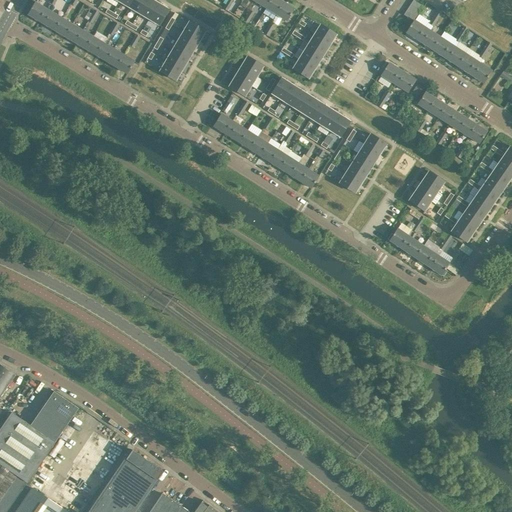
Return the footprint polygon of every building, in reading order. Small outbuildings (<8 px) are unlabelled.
[(133,0),(128,8),(138,14),(146,0),(133,0)] [(157,4),(150,0),(146,0),(138,14),(148,20),(157,4)] [(280,0),(270,0),(266,8),(276,14),(284,2),(280,0)] [(413,0),(410,5),(420,12),(423,7),(413,0)] [(31,9),(28,14),(39,21),(46,9),(35,2),(32,8),(32,7),(31,9)] [(284,2),(276,14),(287,21),(290,15),(290,16),(291,14),(294,9),(284,2)] [(167,10),(157,4),(148,20),(158,26),(167,10)] [(417,16),(420,12),(410,5),(407,10),(417,16)] [(46,9),(39,21),(54,30),(62,18),(46,9)] [(414,21),(417,16),(407,10),(404,15),(414,21)] [(437,19),(442,12),(438,10),(433,17),(437,19)] [(274,22),(279,24),(282,18),(277,16),(274,22)] [(433,26),(437,19),(433,17),(429,24),(433,26)] [(62,18),(54,30),(65,36),(72,24),(62,18)] [(189,21),(183,31),(199,41),(205,31),(189,21)] [(406,32),(419,41),(427,29),(414,21),(411,26),(410,25),(409,27),(410,27),(406,32)] [(72,24),(65,36),(75,43),(82,31),(72,24)] [(321,25),(315,34),(330,44),(336,35),(321,25)] [(464,26),(459,33),(463,36),(467,29),(464,26)] [(440,37),(427,29),(419,41),(432,49),(440,37)] [(82,31),(75,43),(85,49),(93,37),(82,31)] [(183,31),(177,41),(193,51),(199,41),(183,31)] [(458,43),(463,36),(459,33),(455,40),(458,43)] [(315,34),(310,43),(325,52),(330,44),(315,34)] [(93,37),(85,49),(96,55),(103,43),(93,37)] [(432,49),(445,57),(452,46),(440,37),(432,49)] [(177,41),(171,51),(187,61),(193,51),(177,41)] [(488,42),(483,49),(487,51),(491,44),(488,42)] [(103,43),(96,55),(106,61),(113,49),(103,43)] [(319,61),(325,52),(310,43),(304,51),(319,61)] [(465,54),(452,46),(445,57),(457,66),(465,54)] [(113,49),(106,61),(116,67),(124,55),(113,49)] [(482,58),(487,51),(483,49),(479,56),(482,58)] [(171,51),(165,61),(181,71),(187,61),(171,51)] [(304,51),(299,60),(314,70),(319,61),(304,51)] [(457,66),(470,74),(478,62),(465,54),(457,66)] [(124,55),(116,67),(127,74),(130,68),(131,69),(132,67),(131,67),(134,61),(124,55)] [(240,68),(255,78),(261,67),(246,58),(240,68)] [(308,79),(314,70),(299,60),(293,69),(308,79)] [(165,61),(159,71),(175,81),(181,71),(165,61)] [(385,70),(381,75),(391,82),(408,92),(415,81),(415,80),(389,63),(387,62),(384,67),(385,68),(384,69),(385,70)] [(491,71),(478,62),(470,74),(483,83),(487,78),(488,76),(491,71)] [(234,77),(249,87),(255,78),(240,68),(234,77)] [(500,75),(507,80),(510,76),(503,71),(500,75)] [(243,97),(249,87),(234,77),(228,87),(243,97)] [(271,94),(281,101),(291,85),(281,79),(271,94)] [(411,93),(416,96),(423,86),(418,83),(411,93)] [(300,91),(291,85),(281,101),(291,107),(300,91)] [(423,86),(416,96),(421,99),(425,92),(426,92),(428,89),(423,86)] [(291,107),(300,113),(310,98),(300,91),(291,107)] [(386,91),(381,98),(385,101),(389,93),(386,91)] [(421,99),(418,104),(428,110),(435,99),(426,92),(425,92),(421,99)] [(320,104),(310,98),(300,113),(310,119),(320,104)] [(381,98),(377,106),(381,108),(383,104),(385,101),(381,98)] [(435,99),(428,110),(428,111),(438,117),(446,105),(435,99)] [(244,110),(248,103),(245,101),(240,108),(244,110)] [(249,110),(257,115),(261,110),(253,104),(249,110)] [(320,104),(310,119),(320,125),(329,110),(320,104)] [(446,105),(438,117),(448,124),(456,112),(446,105)] [(275,111),(280,114),(283,110),(278,106),(275,111)] [(244,110),(240,108),(236,115),(239,117),(244,110)] [(329,110),(320,125),(329,131),(339,116),(329,110)] [(456,112),(448,124),(458,130),(466,118),(456,112)] [(213,126),(224,133),(232,121),(221,114),(218,119),(217,119),(216,121),(217,121),(213,126)] [(349,122),(339,116),(329,131),(339,137),(349,122)] [(466,118),(458,130),(469,137),(476,125),(466,118)] [(224,133),(235,140),(243,128),(232,121),(224,133)] [(276,121),(271,127),(276,131),(281,124),(276,121)] [(476,125),(469,137),(479,143),(482,138),(483,138),(484,137),(483,136),(486,131),(476,125)] [(282,134),(286,136),(287,135),(290,130),(286,127),(282,134)] [(235,140),(246,147),(253,135),(243,128),(235,140)] [(246,147),(257,154),(264,142),(253,135),(246,147)] [(370,136),(364,146),(379,155),(385,145),(370,136)] [(257,154),(267,161),(275,149),(264,142),(257,154)] [(373,165),(379,155),(364,146),(357,155),(373,165)] [(267,161),(278,167),(286,155),(275,149),(267,161)] [(278,167),(289,174),(296,162),(286,155),(278,167)] [(357,155),(351,165),(367,175),(373,165),(357,155)] [(511,161),(504,156),(498,164),(511,173),(511,161)] [(289,174),(299,181),(307,169),(296,162),(289,174)] [(492,173),(507,183),(511,176),(511,173),(498,164),(492,173)] [(367,175),(351,165),(345,175),(360,184),(367,175)] [(318,176),(307,169),(299,181),(311,188),(314,183),(315,182),(315,181),(318,176)] [(421,183),(436,193),(442,183),(427,173),(421,183)] [(487,181),(501,191),(507,183),(492,173),(487,181)] [(360,184),(345,175),(339,185),(354,195),(360,184)] [(487,181),(481,189),(496,200),(501,191),(487,181)] [(421,183),(414,192),(429,202),(436,193),(421,183)] [(481,189),(475,198),(490,208),(496,200),(481,189)] [(422,212),(429,202),(414,192),(408,202),(422,212)] [(484,217),(490,208),(475,198),(469,206),(484,217)] [(463,215),(478,225),(484,217),(469,206),(463,215)] [(463,215),(457,223),(472,233),(478,225),(463,215)] [(421,216),(416,223),(420,225),(425,219),(421,216)] [(403,222),(399,226),(408,234),(412,230),(403,222)] [(415,232),(420,225),(416,223),(411,230),(415,232)] [(466,242),(472,233),(457,223),(451,232),(466,242)] [(444,231),(437,227),(434,231),(441,235),(444,231)] [(389,240),(402,249),(410,237),(397,229),(394,233),(393,235),(391,234),(389,236),(388,239),(389,240)] [(447,244),(452,237),(452,236),(448,234),(443,241),(447,244)] [(423,246),(410,237),(402,249),(415,258),(423,246)] [(442,251),(447,244),(443,241),(438,248),(442,251)] [(415,258),(428,266),(436,254),(423,246),(415,258)] [(448,263),(436,254),(428,266),(441,275),(443,276),(447,271),(445,269),(446,268),(445,268),(448,263)] [(0,397),(15,375),(0,364),(0,412),(2,411),(0,409),(0,397)] [(53,391),(30,425),(11,413),(0,429),(0,462),(27,481),(78,408),(53,391)] [(189,511),(162,493),(149,511),(136,511),(159,480),(157,479),(163,471),(132,450),(126,458),(125,457),(87,511),(189,511)] [(0,511),(6,511),(27,481),(0,462),(0,511)] [(42,465),(38,471),(39,472),(34,480),(43,485),(52,471),(42,465)] [(67,511),(32,487),(14,511),(67,511)] [(218,511),(202,500),(194,511),(218,511)]
